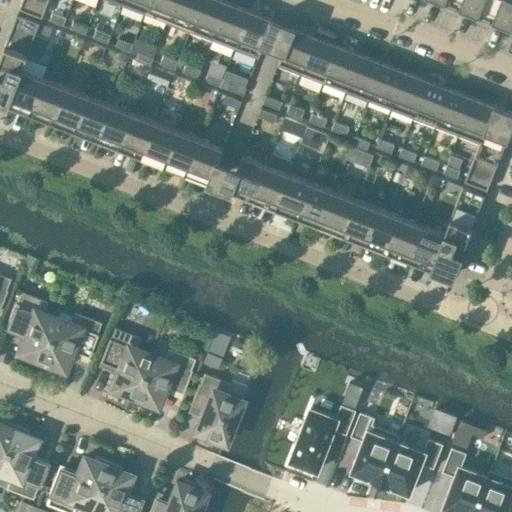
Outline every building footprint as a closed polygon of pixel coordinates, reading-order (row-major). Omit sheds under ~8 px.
[(42,16),(48,0),(22,0),(20,7),(42,16)] [(124,0),(122,4),(145,13),(149,0),(124,0)] [(149,0),(145,13),(167,22),(175,0),(149,0)] [(175,0),(167,22),(190,30),(201,0),(175,0)] [(201,0),(190,30),(212,39),(227,1),(224,0),(201,0)] [(445,0),(478,13),(482,0),(445,0)] [(511,0),(482,0),(478,13),(511,26),(511,23),(511,0)] [(212,39),(235,48),(249,10),(227,1),(212,39)] [(235,48),(258,57),(264,43),(273,47),(283,22),(271,18),(249,10),(235,48)] [(50,19),(63,24),(66,17),(53,12),(50,19)] [(0,98),(8,101),(21,68),(22,68),(40,22),(18,13),(0,58),(0,98)] [(71,27),(86,33),(89,25),(74,20),(71,27)] [(278,65),(301,74),(316,36),(295,28),(295,27),(283,22),(273,47),(283,51),(278,65)] [(93,36),(108,42),(111,34),(96,28),(93,36)] [(301,74),(324,82),(339,44),(316,36),(301,74)] [(116,45),(131,50),(133,43),(119,37),(116,45)] [(324,82),(346,91),(361,53),(339,44),(324,82)] [(136,59),(151,65),(154,57),(139,51),(136,59)] [(346,91),(369,100),(384,62),(361,53),(346,91)] [(161,62),(175,68),(178,60),(163,55),(161,62)] [(369,100),(391,109),(406,71),(384,62),(369,100)] [(183,71),(198,77),(201,69),(186,63),(183,71)] [(8,101),(28,109),(41,76),(22,68),(21,68),(8,101)] [(391,109),(414,117),(429,79),(406,71),(391,109)] [(206,79),(220,85),(223,78),(208,72),(206,79)] [(28,109),(52,119),(65,85),(41,76),(28,109)] [(414,117),(436,126),(451,88),(429,79),(414,117)] [(228,88),(244,94),(247,87),(231,81),(228,88)] [(52,119),(75,127),(88,94),(65,85),(52,119)] [(436,126),(459,135),(473,97),(451,88),(436,126)] [(75,127),(97,136),(110,102),(88,94),(75,127)] [(223,101),(238,107),(239,107),(242,100),(226,94),(223,101)] [(264,102),(280,108),(283,101),(267,95),(264,102)] [(459,135),(480,143),(481,143),(496,105),(495,104),(494,105),(473,97),(459,135)] [(97,136),(120,145),(133,111),(110,102),(97,136)] [(288,111),(302,117),(305,110),(290,104),(288,111)] [(465,180),(476,184),(487,156),(498,160),(511,125),(511,111),(496,105),(481,143),(480,143),(465,180)] [(259,115),(275,121),(278,114),(262,108),(259,115)] [(120,145),(142,153),(155,120),(133,111),(120,145)] [(310,120),(325,126),(328,118),(313,112),(310,120)] [(142,153),(165,162),(178,129),(155,120),(142,153)] [(332,129),(347,134),(350,127),(335,121),(332,129)] [(304,140),(319,146),(324,133),(309,127),(304,140)] [(165,162),(187,171),(200,137),(178,129),(165,162)] [(353,143),(368,149),(371,141),(356,135),(353,143)] [(208,179),(220,184),(229,163),(219,159),(224,146),(200,137),(187,171),(208,179)] [(377,146),(391,152),(394,144),(380,138),(377,146)] [(399,155),(414,160),(417,153),(402,147),(399,155)] [(254,197),(276,205),(289,172),(293,161),(271,153),(267,163),(254,197)] [(233,189),(254,197),(267,163),(243,154),(238,166),(229,163),(220,184),(232,189),(233,189)] [(421,163),(436,169),(439,161),(424,156),(421,163)] [(476,184),(487,189),(498,160),(487,156),(476,184)] [(444,172),(457,177),(460,170),(447,164),(444,172)] [(276,205),(299,214),(312,181),(289,172),(276,205)] [(299,214),(321,223),(334,189),(312,181),(299,214)] [(433,266),(454,274),(455,272),(485,194),(463,186),(445,232),(446,233),(433,266)] [(321,223),(344,232),(357,198),(334,189),(321,223)] [(344,232),(366,240),(379,207),(357,198),(344,232)] [(366,240),(388,249),(401,215),(379,207),(366,240)] [(388,249),(411,258),(424,224),(401,215),(388,249)] [(411,258),(433,266),(446,233),(445,232),(424,224),(411,258)] [(0,306),(7,289),(6,289),(10,277),(0,273),(0,306)] [(15,301),(6,325),(24,331),(16,350),(27,354),(25,359),(38,364),(56,317),(42,312),(47,301),(20,290),(16,302),(15,301)] [(56,317),(38,364),(51,369),(53,364),(63,368),(70,349),(88,356),(97,333),(96,333),(100,321),(74,311),(73,315),(58,309),(56,317)] [(118,395),(131,401),(150,353),(136,348),(141,337),(114,326),(110,338),(109,337),(100,361),(118,368),(110,387),(120,390),(118,395)] [(131,401),(145,406),(147,401),(157,405),(164,386),(182,393),(191,369),(190,369),(194,358),(168,347),(164,359),(150,353),(131,401)] [(200,438),(216,444),(218,439),(224,442),(234,417),(238,418),(243,405),(239,404),(241,399),(226,393),(230,382),(204,372),(200,383),(198,383),(190,404),(204,409),(196,430),(202,433),(200,438)] [(295,448),(291,458),(296,460),(295,460),(298,462),(299,461),(310,465),(310,466),(313,467),(313,466),(318,468),(334,427),(347,432),(356,408),(342,403),(337,416),(311,406),(307,416),(305,420),(306,420),(296,444),(294,448),(295,448)] [(361,410),(351,434),(364,439),(353,469),(371,476),(371,477),(374,478),(381,480),(397,440),(399,433),(372,422),(375,416),(361,410)] [(0,461),(15,423),(2,418),(0,422),(0,461)] [(6,487),(32,497),(37,486),(38,487),(47,463),(29,456),(36,437),(26,433),(28,428),(15,423),(0,461),(0,471),(10,476),(6,487)] [(397,440),(381,480),(388,483),(387,483),(391,484),(409,491),(421,461),(434,466),(443,442),(429,436),(424,450),(398,440),(400,433),(399,433),(397,440)] [(452,445),(443,469),(456,474),(445,504),(463,511),(462,511),(473,511),(491,468),(490,468),(487,475),(461,465),(467,451),(452,445)] [(72,511),(76,501),(90,507),(108,460),(95,454),(93,459),(83,455),(76,474),(58,467),(49,491),(50,491),(46,502),(70,511),(72,511)] [(135,511),(140,499),(122,492),(130,473),(120,470),(122,465),(108,460),(90,507),(103,511),(135,511)] [(511,476),(491,468),(473,511),(505,511),(511,494),(511,476)] [(196,511),(205,491),(198,489),(200,484),(185,478),(183,483),(176,480),(168,502),(154,497),(148,511),(196,511)]
